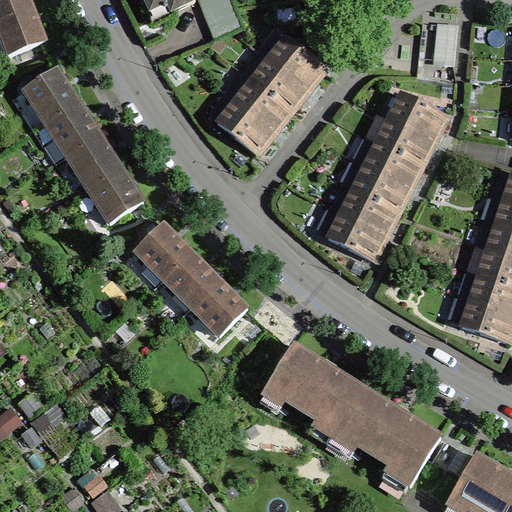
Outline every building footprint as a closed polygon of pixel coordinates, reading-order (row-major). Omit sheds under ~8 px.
[(0,0),(0,14),(1,17),(30,6),(27,0),(0,0)] [(195,3),(193,0),(143,0),(150,14),(167,6),(171,14),(195,3)] [(199,0),(216,41),(243,30),(231,0),(199,0)] [(30,6),(1,17),(0,17),(0,35),(1,36),(8,34),(16,55),(45,44),(30,6)] [(459,25),(437,23),(434,64),(455,66),(459,25)] [(268,62),(309,95),(326,73),(285,40),(284,41),(274,33),(258,53),(268,62)] [(251,82),(292,115),(309,95),(268,62),(251,82)] [(40,103),(52,122),(78,105),(57,71),(23,92),(34,108),(40,103)] [(276,135),(292,115),(251,82),(235,103),(276,135)] [(259,157),(276,135),(235,103),(225,95),(209,115),(219,123),(218,125),(259,157)] [(401,96),(389,121),(436,145),(448,120),(401,96)] [(62,136),(73,155),(100,137),(78,105),(52,122),(46,126),(55,140),(62,136)] [(377,145),(424,168),(436,145),(389,121),(377,145)] [(95,187),(121,170),(100,137),(73,155),(67,159),(76,173),(83,169),(95,187)] [(365,139),(353,162),(412,192),(424,168),(377,145),(365,139)] [(353,162),(341,186),(400,215),(412,192),(353,162)] [(143,204),(121,170),(95,187),(88,192),(98,206),(104,202),(117,221),(143,204)] [(511,177),(500,173),(492,198),(511,204),(511,177)] [(388,239),(400,215),(341,186),(330,209),(388,239)] [(511,232),(511,204),(492,198),(483,223),(511,232)] [(375,264),(388,239),(330,209),(318,233),(329,238),(328,240),(375,264)] [(511,260),(511,232),(483,223),(475,248),(487,252),(511,260)] [(148,266),(154,261),(169,276),(191,254),(163,225),(135,253),(148,266)] [(511,287),(511,260),(487,252),(479,277),(511,287)] [(219,282),(191,254),(169,276),(164,282),(176,294),(181,289),(197,304),(219,282)] [(467,273),(458,298),(511,315),(511,287),(479,277),(467,273)] [(248,310),(219,282),(197,304),(191,309),(204,322),(209,316),(225,333),(248,310)] [(511,345),(511,343),(511,315),(458,298),(450,323),(462,327),(462,328),(511,345)] [(267,390),(335,432),(361,390),(293,347),(267,390)] [(414,482),(441,439),(361,390),(335,432),(414,482)] [(511,511),(511,478),(476,457),(451,500),(471,511),(511,511)]
